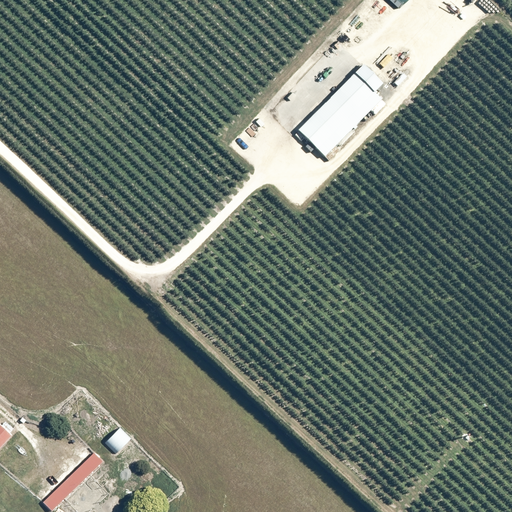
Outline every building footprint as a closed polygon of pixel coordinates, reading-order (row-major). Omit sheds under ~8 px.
[(407,0),(389,0),(399,9),(407,0)] [(408,50),(399,42),(388,53),(397,62),(408,50)] [(324,156),(381,100),(374,93),(382,84),(364,65),(355,74),(298,131),(293,135),(300,142),(305,138),(324,156)] [(0,446),(10,436),(8,433),(14,427),(5,419),(0,424),(0,446)] [(131,439),(120,428),(106,442),(117,453),(131,439)] [(102,462),(93,452),(42,502),(51,511),(102,462)]
